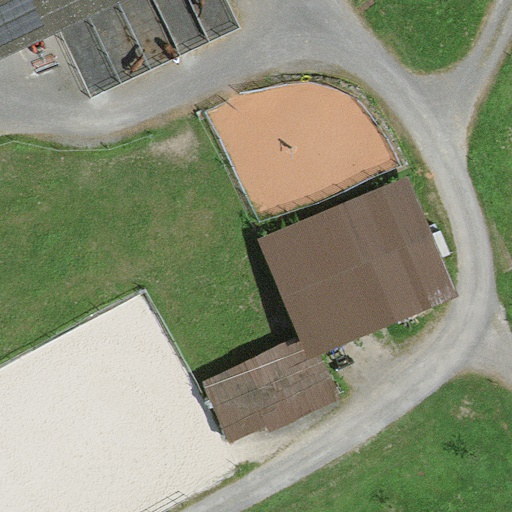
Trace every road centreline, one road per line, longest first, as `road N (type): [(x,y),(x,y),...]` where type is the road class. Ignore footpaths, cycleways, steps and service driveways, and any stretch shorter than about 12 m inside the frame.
road 1 (track): [(192,511),(319,440),(469,335),(460,224),(328,0)]
road 2 (track): [(0,73),(175,0)]
